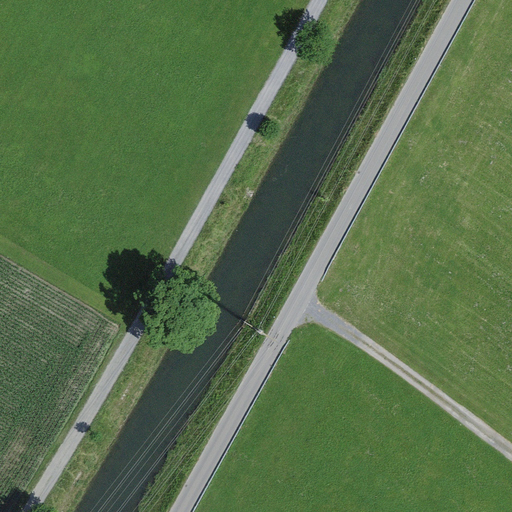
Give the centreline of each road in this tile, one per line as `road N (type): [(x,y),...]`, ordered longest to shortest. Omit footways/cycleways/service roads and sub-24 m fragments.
road 1 (track): [(315,0),(22,511)]
road 2 (unclassified): [(467,0),(182,511)]
road 3 (track): [(305,292),(511,444)]
